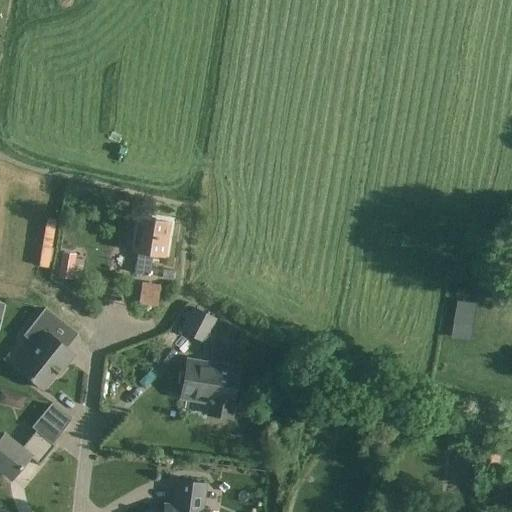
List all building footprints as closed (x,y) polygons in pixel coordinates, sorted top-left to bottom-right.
[(40,184),(2,177),(0,188),(0,278),(23,282),(40,184)] [(169,223),(136,217),(130,252),(137,253),(134,273),(149,276),(153,256),(164,257),(169,223)] [(59,264),(57,277),(72,279),(74,266),(59,264)] [(159,284),(141,282),(138,303),(156,306),(159,284)] [(458,300),(454,322),(474,325),(478,303),(458,300)] [(75,332),(44,307),(22,335),(36,346),(17,370),(41,389),(57,369),(60,371),(74,354),(66,347),(77,333),(75,332)] [(214,318),(193,308),(181,331),(203,342),(214,318)] [(179,372),(177,384),(182,384),(180,398),(183,398),(183,395),(206,399),(209,402),(209,403),(207,414),(227,417),(229,418),(234,388),(237,369),(230,367),(230,371),(200,365),(200,362),(186,360),(184,373),(179,372)] [(0,390),(0,391),(0,403),(3,405),(11,400),(12,393),(0,390)] [(60,433),(71,420),(51,404),(40,417),(60,433)] [(53,446),(35,430),(21,448),(2,434),(0,436),(0,470),(10,478),(29,456),(38,464),(53,446)] [(197,483),(177,480),(172,511),(205,511),(206,509),(200,509),(203,484),(197,483)]
